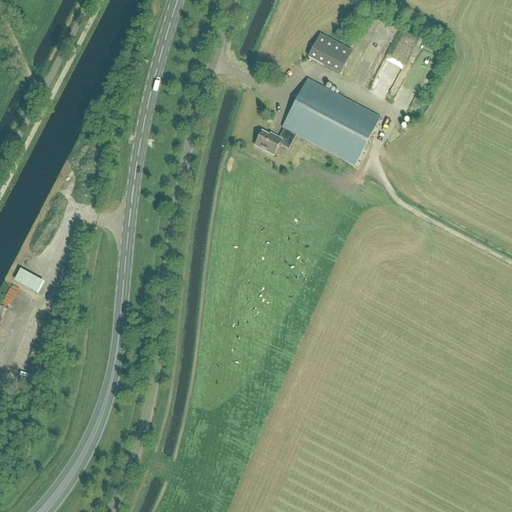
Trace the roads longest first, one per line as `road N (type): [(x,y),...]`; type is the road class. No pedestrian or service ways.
road 1 (unclassified): [(109,511),(140,442),(184,162),(237,0)]
road 2 (primary): [(111,377),(149,92),(177,0)]
road 3 (unclassified): [(0,173),(91,0)]
road 4 (primary): [(111,377),(76,455),(33,511)]
road 5 (primary): [(51,511),(93,444),(111,377)]
